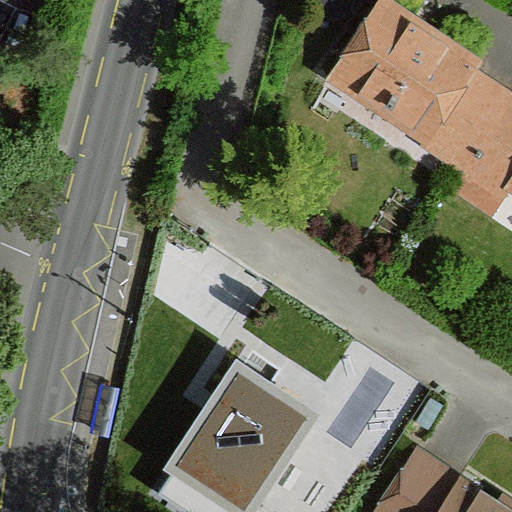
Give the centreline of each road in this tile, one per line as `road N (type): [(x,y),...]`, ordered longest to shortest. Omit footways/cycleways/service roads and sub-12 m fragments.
road 1 (residential): [(511,406),(233,220),(212,160),(249,0)]
road 2 (secondary): [(71,273),(142,0)]
road 3 (secondary): [(25,511),(71,273)]
